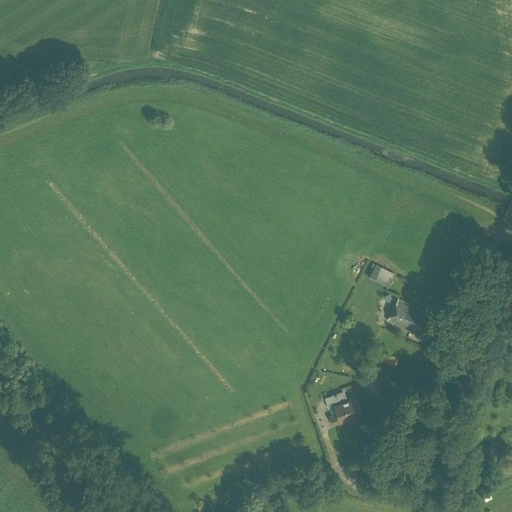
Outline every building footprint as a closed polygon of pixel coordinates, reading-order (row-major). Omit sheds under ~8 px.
[(387,287),(394,273),(376,264),(368,278),(387,287)] [(420,336),(430,313),(398,298),(387,320),(420,336)] [(394,367),(398,359),(384,352),(380,360),(394,367)] [(380,384),(387,370),(371,362),(364,376),(380,384)] [(347,400),(344,391),(325,398),(329,408),(335,406),(337,414),(330,416),(333,425),(340,422),(349,419),(349,418),(361,413),(355,397),(347,400)]
